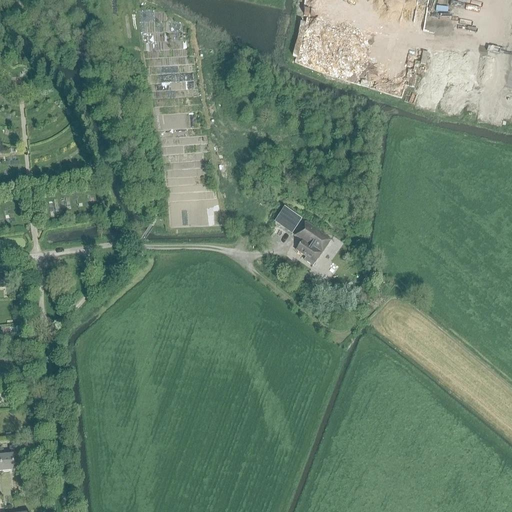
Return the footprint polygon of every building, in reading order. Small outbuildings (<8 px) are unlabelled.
[(305,52),(311,22),(305,21),(300,51),(305,52)] [(302,222),(293,235),(302,241),(295,251),(305,258),(303,260),(312,267),(330,241),(302,222)] [(0,275),(0,288),(9,288),(9,275),(0,275)] [(6,396),(12,391),(8,385),(1,390),(6,396)] [(9,455),(2,456),(0,456),(2,473),(14,472),(12,456),(14,456),(13,447),(8,447),(9,455)]
